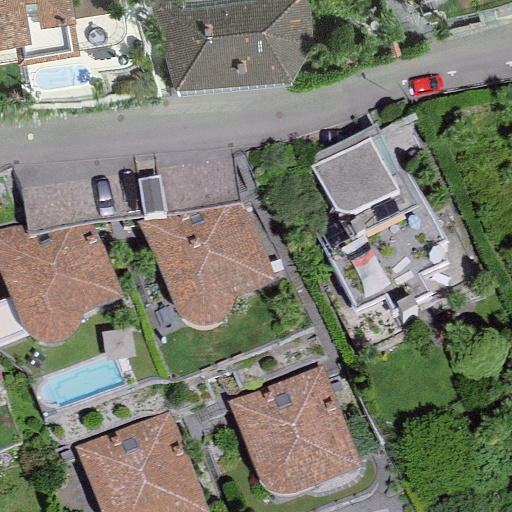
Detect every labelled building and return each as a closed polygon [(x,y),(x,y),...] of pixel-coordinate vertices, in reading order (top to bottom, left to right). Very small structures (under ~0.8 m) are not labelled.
[(0,0),(0,55),(62,48),(57,0),(0,0)] [(258,0),(187,7),(149,23),(167,78),(255,70),(284,61),(282,45),(300,30),(299,0),(258,0)] [(401,132),(301,169),(322,225),(306,238),(323,274),(309,291),(345,366),(416,338),(416,318),(479,286),(443,215),(421,216),(397,169),(411,152),(401,132)] [(154,194),(131,192),(134,214),(170,316),(205,330),(225,303),(256,284),(221,195),(158,212),(154,194)] [(74,205),(0,234),(0,274),(23,333),(50,338),(68,330),(72,310),(102,299),(74,205)] [(313,379),(233,409),(253,470),(253,494),(272,500),(294,500),(310,487),(343,470),(313,379)] [(158,425),(76,455),(96,511),(189,511),(190,511),(158,425)]
